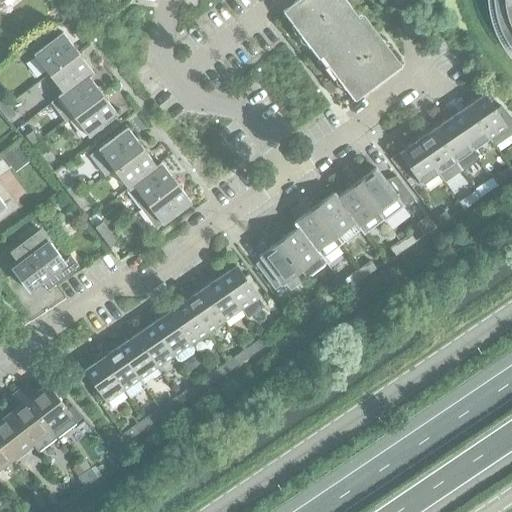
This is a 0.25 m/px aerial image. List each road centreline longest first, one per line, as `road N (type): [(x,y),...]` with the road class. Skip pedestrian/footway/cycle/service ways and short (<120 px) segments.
road 1 (residential): [(5,357),(110,285),(142,285),(288,174)]
road 2 (tertiary): [(236,511),(511,320)]
road 3 (residential): [(288,174),(233,104),(191,100),(160,58),(169,0)]
road 4 (motorway): [(511,380),(316,511)]
road 5 (residential): [(288,174),(421,72)]
road 6 (motorway): [(397,511),(511,434)]
